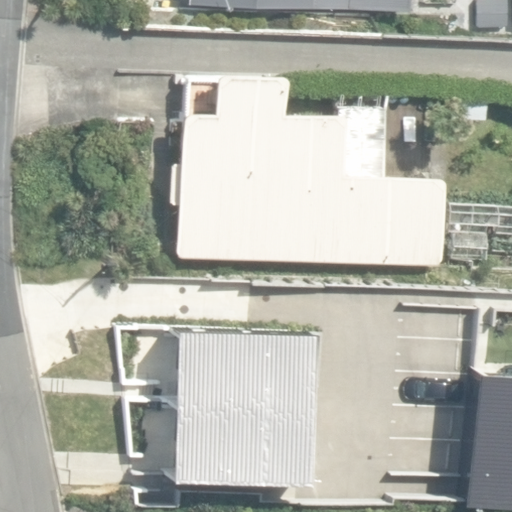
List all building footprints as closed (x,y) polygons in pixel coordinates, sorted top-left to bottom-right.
[(181,0),(182,5),(410,10),(410,0),(181,0)] [(214,69),(218,69),(219,26),(121,23),(120,72),(209,74),(209,73),(210,72),(212,70),(214,69)] [(173,250),(440,259),(443,174),(344,170),(346,112),(281,110),(282,73),(213,71),(212,114),(178,113),(173,250)] [(416,346),(500,350),(502,300),(502,294),(418,290),(418,300),(416,346)] [(243,485),(360,490),(360,489),(360,472),(367,472),(368,450),(361,450),(362,420),(400,422),(402,370),(364,368),(366,324),(250,319),(243,485)] [(511,399),(498,400),(502,487),(504,487),(504,486),(511,485),(511,399)] [(452,486),(493,489),(496,451),(454,448),(452,486)]
